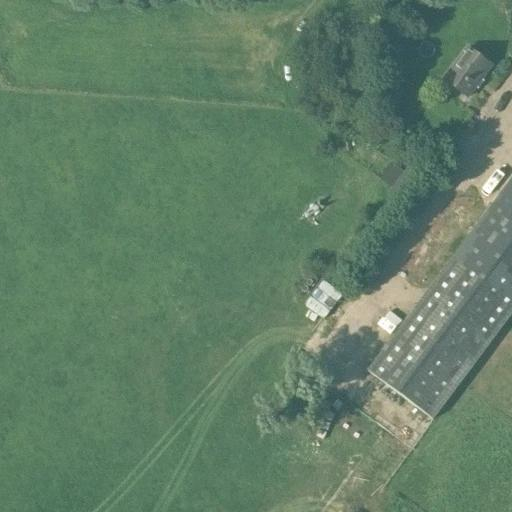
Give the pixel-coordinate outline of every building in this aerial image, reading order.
[(445,78),(469,96),(476,86),(479,89),(486,80),(483,78),(493,65),(469,47),(445,78)] [(474,150),(493,121),(476,110),(457,139),(474,150)] [(400,205),(425,172),(412,162),(404,172),(391,162),(378,180),(391,190),(387,195),(400,205)] [(511,179),(453,259),(369,371),(433,419),(511,313),(511,179)] [(296,248),(306,216),(296,213),(286,245),(296,248)]
